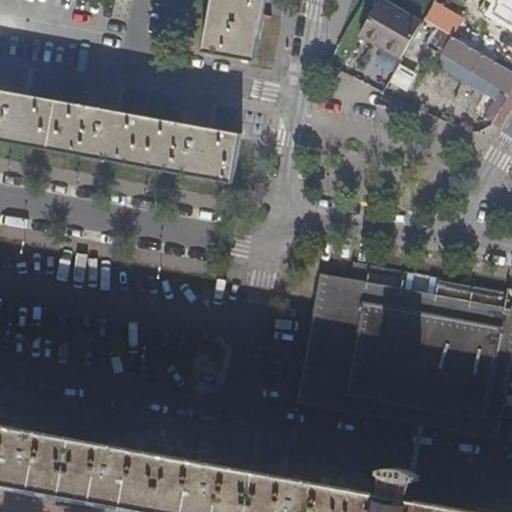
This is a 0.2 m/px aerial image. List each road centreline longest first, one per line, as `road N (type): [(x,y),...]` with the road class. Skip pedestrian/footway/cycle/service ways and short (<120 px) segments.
road 1 (residential): [(273,249),(242,417),(511,466)]
road 2 (residential): [(0,205),(273,249)]
road 3 (residential): [(301,99),(139,68),(134,50),(143,0)]
road 4 (residential): [(280,210),(454,240)]
